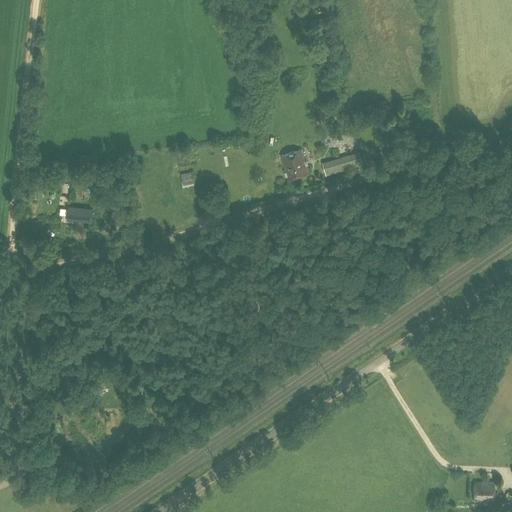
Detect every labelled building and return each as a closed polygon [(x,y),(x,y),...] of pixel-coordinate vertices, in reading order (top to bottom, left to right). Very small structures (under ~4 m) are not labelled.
[(339,146),(332,148),(334,154),(341,152),(339,146)] [(308,172),(301,149),(281,155),(288,178),(308,172)] [(327,174),(355,166),(354,166),(358,165),(355,154),(351,155),(351,154),(323,162),(327,174)] [(196,183),(194,172),(181,174),(183,185),(196,183)] [(80,176),(75,177),(75,181),(77,197),(83,197),(81,180),(80,176)] [(68,206),(67,220),(92,223),(93,208),(68,206)] [(494,501),(495,482),(474,482),(474,501),(494,501)]
